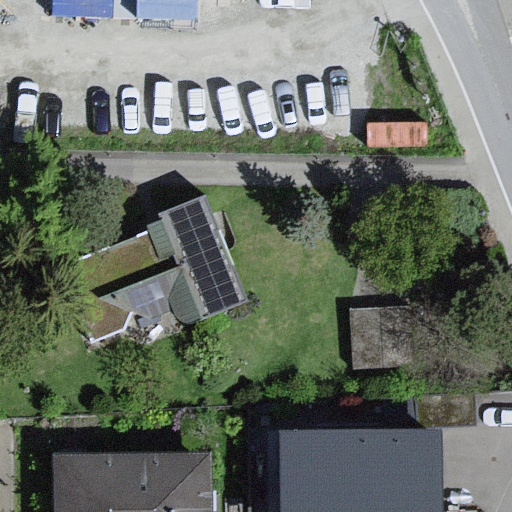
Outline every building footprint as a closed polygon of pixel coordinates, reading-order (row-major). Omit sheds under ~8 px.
[(202,7),(202,0),(52,0),(53,9),(202,7)] [(256,303),(212,197),(161,218),(166,228),(51,276),(84,353),(130,334),(137,352),(256,303)] [(352,301),(350,375),(416,377),(418,303),(352,301)] [(454,511),(455,438),(293,437),(292,511),(454,511)] [(218,511),(219,461),(60,460),(59,511),(218,511)]
